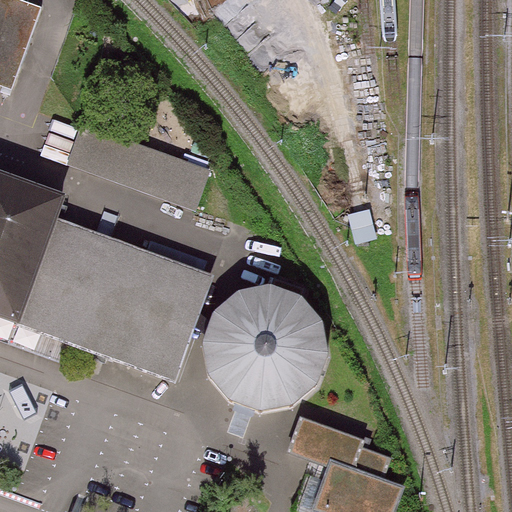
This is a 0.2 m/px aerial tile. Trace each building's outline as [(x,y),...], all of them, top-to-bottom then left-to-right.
[(39,13),(0,0),(0,88),(9,91),(39,13)] [(208,174),(79,128),(65,166),(195,211),(208,174)] [(0,322),(170,385),(209,281),(51,221),(60,203),(0,181),(0,322)] [(354,211),(360,239),(380,235),(374,207),(354,211)] [(220,251),(230,231),(208,221),(198,241),(220,251)] [(216,318),(204,351),(211,382),(231,405),(259,419),(295,412),(320,391),(329,362),(324,329),(304,303),(271,292),(242,299),(216,318)] [(392,458),(302,426),(286,470),(322,483),(313,511),(393,511),(401,490),(385,485),(392,458)]
